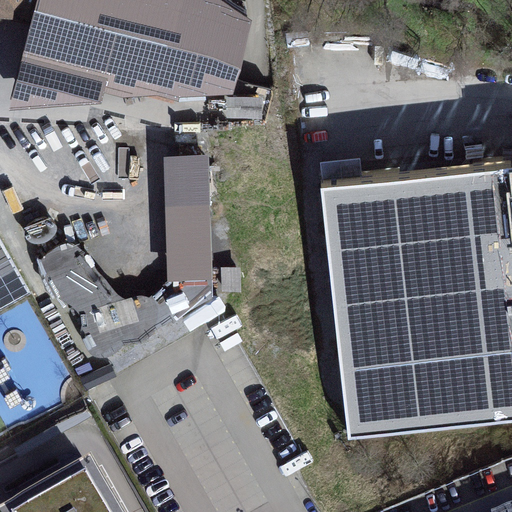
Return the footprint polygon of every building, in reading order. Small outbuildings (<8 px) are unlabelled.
[(41,0),(0,0),(0,7),(37,16),(41,0)] [(263,0),(41,0),(37,16),(15,97),(112,89),(119,67),(186,85),(246,75),(263,0)] [(217,319),(210,139),(164,141),(169,273),(92,276),(91,242),(47,244),(50,296),(85,294),(86,332),(184,328),(184,320),(217,319)] [(511,158),(322,178),(349,433),(511,415),(511,158)] [(3,511),(126,511),(98,460),(3,511)]
